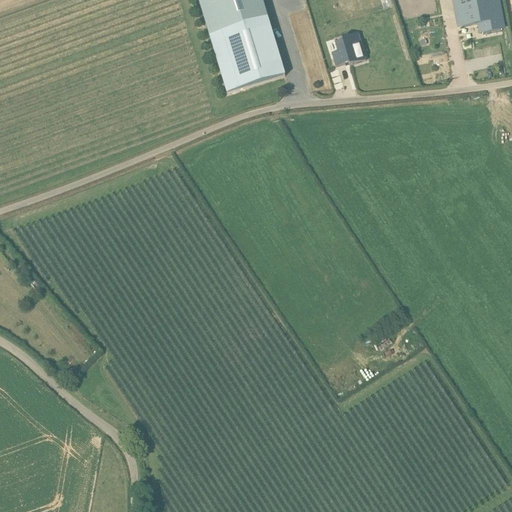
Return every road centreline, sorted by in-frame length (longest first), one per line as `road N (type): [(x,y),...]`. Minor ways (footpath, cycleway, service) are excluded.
road 1 (unclassified): [(0,210),(264,108),(511,82)]
road 2 (unclassified): [(129,511),(128,467),(113,433),(0,343)]
